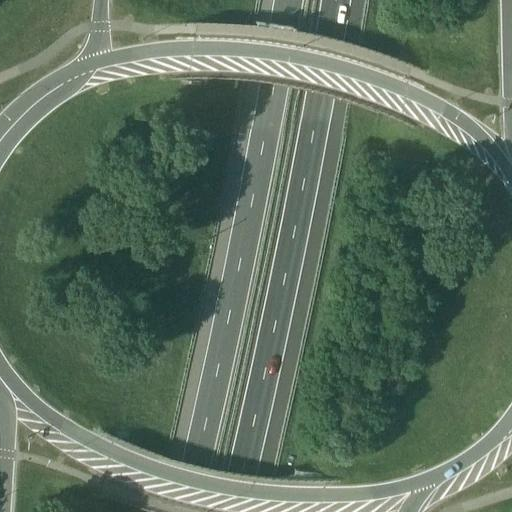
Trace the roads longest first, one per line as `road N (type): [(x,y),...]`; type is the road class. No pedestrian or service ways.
road 1 (motorway): [(235,511),(337,0)]
road 2 (motorway): [(288,0),(187,511)]
road 3 (primary): [(0,374),(81,437),(189,481),(324,496),(435,476)]
road 4 (primary): [(511,172),(454,116),(316,63),(193,50),(86,69)]
road 5 (motorway): [(511,126),(508,0)]
road 6 (motorway): [(0,388),(1,511)]
